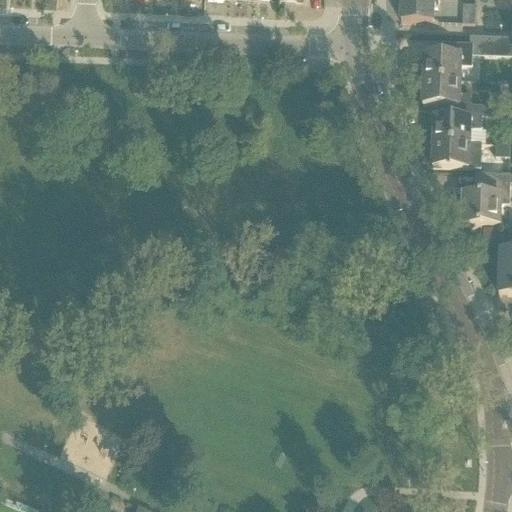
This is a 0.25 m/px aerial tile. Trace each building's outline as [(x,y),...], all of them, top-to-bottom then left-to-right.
[(402,0),(401,25),(434,26),(435,12),(439,12),(438,0),(402,0)] [(462,27),(462,28),(474,28),(475,9),(463,8),(462,27)] [(511,41),(484,41),(484,60),(511,60),(511,41)] [(424,58),(423,83),(459,84),(460,71),(471,71),(472,59),(472,47),(437,46),(437,58),(424,58)] [(422,108),(446,109),(446,108),(470,109),(470,99),(459,98),(459,84),(423,83),(422,108)] [(497,99),(511,99),(511,93),(511,86),(497,86),(497,99)] [(434,120),(433,145),(469,146),(469,133),(481,133),(482,110),(470,109),(446,108),(446,109),(446,121),(434,120)] [(482,110),(481,121),(504,121),(504,111),(482,110)] [(469,146),(433,145),(433,170),(480,172),(480,160),(469,160),(469,146)] [(495,149),(494,162),(509,162),(510,149),(495,149)] [(463,197),(462,228),(481,229),(481,227),(499,228),(500,207),(509,207),(510,188),(511,188),(511,179),(510,179),(510,177),(495,177),(475,176),(475,177),(479,177),(479,185),(479,198),(474,198),(463,197)] [(484,232),(483,243),(497,244),(497,233),(484,232)] [(499,298),(511,298),(511,253),(500,253),(499,298)]
